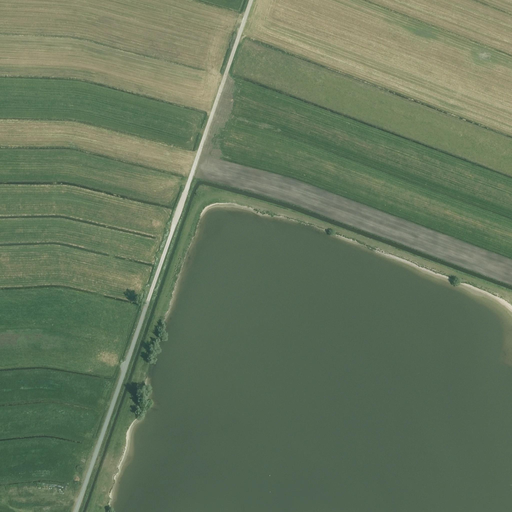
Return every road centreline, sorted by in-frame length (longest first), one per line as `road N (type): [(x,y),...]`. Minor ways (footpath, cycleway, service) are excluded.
road 1 (unclassified): [(74,511),(176,216)]
road 2 (track): [(176,216),(249,0)]
